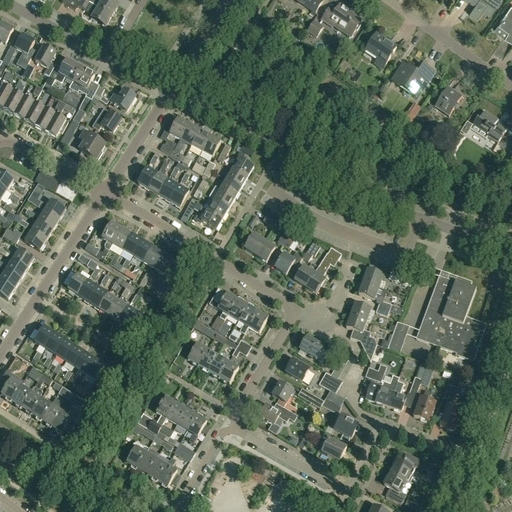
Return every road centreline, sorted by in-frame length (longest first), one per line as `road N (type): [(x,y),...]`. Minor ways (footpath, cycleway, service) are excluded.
road 1 (residential): [(295,310),(105,194)]
road 2 (residential): [(297,156),(280,194),(325,226),(405,253),(418,219)]
road 3 (residential): [(0,355),(105,194)]
road 4 (residential): [(384,0),(511,88)]
road 5 (unclassified): [(297,156),(173,89)]
road 6 (unclassified): [(418,219),(297,156)]
road 7 (residential): [(233,428),(295,310)]
road 8 (residential): [(349,492),(233,428)]
road 9 (unclassified): [(105,194),(173,89)]
road 10 (unclassified): [(110,58),(1,0)]
